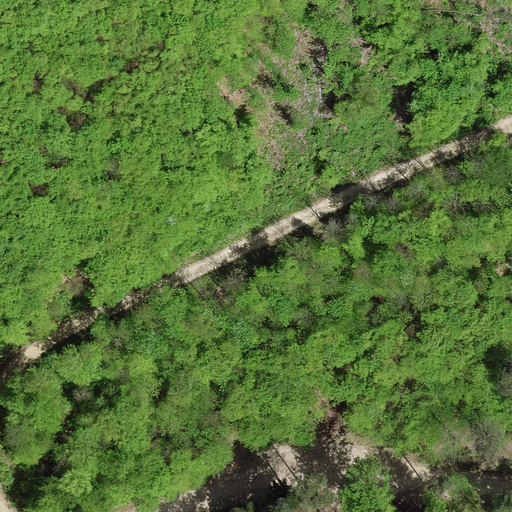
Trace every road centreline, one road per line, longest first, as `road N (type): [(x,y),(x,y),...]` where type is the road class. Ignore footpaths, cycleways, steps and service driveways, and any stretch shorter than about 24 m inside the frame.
road 1 (track): [(511,131),(50,336),(0,382)]
road 2 (track): [(157,511),(255,474),(324,464),(511,490)]
